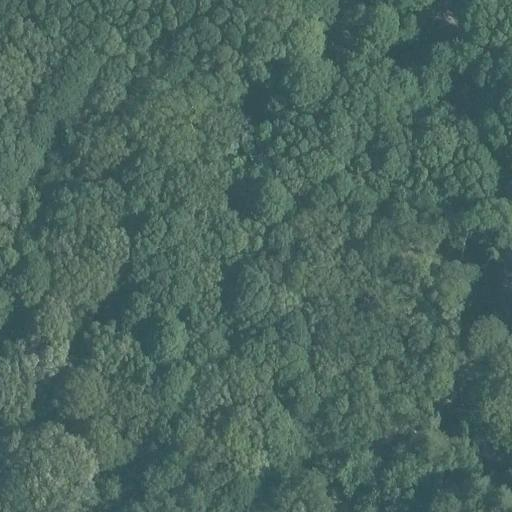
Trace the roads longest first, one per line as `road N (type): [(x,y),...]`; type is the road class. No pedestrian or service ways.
road 1 (track): [(422,421),(496,333),(506,269),(505,237),(440,0)]
road 2 (track): [(422,421),(258,511)]
